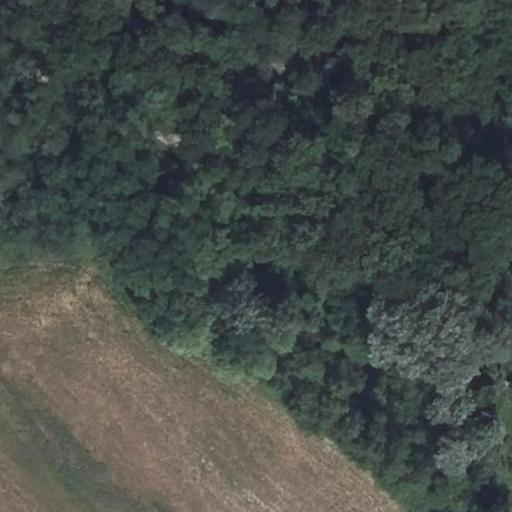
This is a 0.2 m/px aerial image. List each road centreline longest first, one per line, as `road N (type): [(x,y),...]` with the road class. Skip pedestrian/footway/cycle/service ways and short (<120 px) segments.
road 1 (track): [(416,0),(290,50),(214,126),(177,145),(134,129),(0,51)]
road 2 (track): [(101,253),(167,184),(177,145)]
